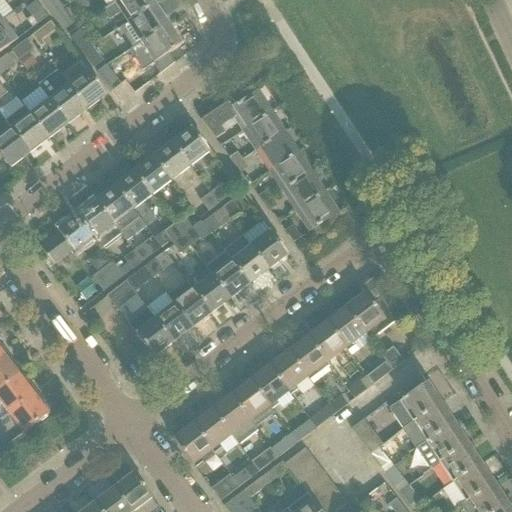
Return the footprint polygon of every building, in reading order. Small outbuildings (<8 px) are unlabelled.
[(42,0),(41,1),(53,17),(62,10),(54,0),(42,0)] [(120,14),(127,24),(155,6),(150,0),(120,0),(114,4),(107,8),(102,12),(108,22),(120,14)] [(111,0),(106,0),(103,2),(107,8),(114,4),(111,0)] [(25,11),(37,26),(46,19),(34,3),(25,11)] [(127,24),(119,29),(132,50),(140,44),(168,26),(155,6),(127,24)] [(62,10),(53,17),(65,32),(74,25),(62,10)] [(1,22),(0,22),(0,53),(2,52),(16,41),(1,22)] [(50,23),(31,38),(40,50),(45,46),(42,42),(57,31),(50,23)] [(168,26),(140,44),(154,64),(181,46),(168,26)] [(70,39),(82,55),(91,48),(79,32),(70,39)] [(27,41),(12,52),(19,61),(27,71),(35,65),(27,55),(34,50),(27,41)] [(91,48),(82,55),(93,70),(103,63),(91,48)] [(7,56),(0,61),(0,75),(0,76),(14,65),(7,56)] [(82,64),(63,78),(87,111),(107,96),(82,64)] [(97,73),(111,93),(121,86),(107,66),(97,73)] [(56,89),(46,97),(49,100),(68,125),(87,111),(63,78),(60,75),(50,82),(56,89)] [(236,118),(245,131),(270,114),(252,86),(200,122),(215,140),(225,133),(221,128),(236,118)] [(49,100),(30,115),(49,140),(68,125),(49,100)] [(24,108),(5,122),(11,129),(30,154),(49,140),(30,115),(24,108)] [(251,145),(256,152),(284,134),(270,114),(245,131),(253,144),(251,145)] [(30,154),(11,129),(0,137),(0,155),(10,169),(30,154)] [(191,129),(172,144),(190,169),(210,154),(191,129)] [(262,158),(271,171),(297,154),(284,134),(256,152),(260,159),(262,158)] [(172,144),(152,158),(171,183),(190,169),(172,144)] [(229,159),(235,166),(242,161),(237,154),(229,159)] [(278,185),(282,192),(310,174),(297,154),(271,171),(280,184),(278,185)] [(152,158),(133,173),(152,198),(171,183),(152,158)] [(242,161),(235,166),(240,174),(248,168),(242,161)] [(133,173),(114,187),(133,212),(152,198),(133,173)] [(289,198),(297,211),(323,194),(310,174),(282,192),(287,199),(289,198)] [(220,186),(210,194),(218,205),(228,197),(220,186)] [(114,187),(95,202),(114,227),(119,234),(138,219),(133,212),(114,187)] [(258,198),(264,204),(272,199),(266,192),(258,198)] [(201,201),(200,202),(208,213),(209,212),(218,205),(210,194),(203,200),(201,201)] [(323,194),(297,211),(306,223),(304,225),(309,233),(337,214),(323,194)] [(272,199),(264,204),(270,212),(277,206),(272,199)] [(95,202),(76,216),(95,241),(101,250),(120,235),(119,234),(114,227),(95,202)] [(232,203),(222,210),(229,220),(239,212),(232,203)] [(222,210),(213,217),(220,227),(229,220),(222,210)] [(95,241),(76,216),(56,231),(59,235),(39,249),(53,267),(72,253),(75,256),(95,241)] [(183,218),(173,225),(182,237),(192,230),(183,218)] [(163,233),(174,247),(175,246),(173,244),(182,237),(173,225),(163,233)] [(192,230),(182,237),(190,248),(200,240),(192,230)] [(296,230),(288,236),(294,243),(301,238),(296,230)] [(270,232),(250,247),(269,272),(289,257),(270,232)] [(175,246),(174,247),(180,255),(190,248),(182,237),(173,244),(175,246)] [(243,238),(223,252),(225,254),(231,262),(250,287),(269,272),(250,247),(243,238)] [(143,244),(133,252),(142,264),(152,256),(143,244)] [(142,264),(133,252),(124,259),(133,271),(142,264)] [(206,268),(212,276),(230,301),(250,287),(231,262),(225,254),(206,268)] [(155,260),(145,267),(146,268),(148,271),(154,278),(163,271),(155,261),(155,260)] [(92,279),(104,294),(123,279),(112,264),(92,279)] [(145,268),(135,276),(135,277),(143,286),(150,281),(153,279),(147,271),(146,269),(145,268)] [(212,276),(193,291),(211,316),(230,301),(212,276)] [(126,282),(106,297),(107,298),(117,311),(137,296),(129,287),(127,283),(126,282)] [(186,283),(167,297),(173,305),(192,330),(211,316),(193,291),(186,283)] [(346,309),(345,309),(364,335),(370,342),(397,321),(381,299),(374,305),(365,294),(364,295),(365,296),(347,310),(346,309)] [(173,305),(154,320),(173,345),(192,330),(173,305)] [(327,323),(326,324),(346,349),(364,335),(345,309),(345,310),(346,311),(328,324),(327,323)] [(147,310),(127,325),(134,335),(153,360),(173,345),(154,320),(147,310)] [(308,338),(307,338),(327,363),(346,349),(326,324),(327,325),(309,339),(308,338)] [(289,352),(288,353),(308,378),(310,381),(329,366),(327,363),(325,361),(307,338),(308,340),(290,353),(289,352)] [(381,357),(392,372),(404,363),(396,353),(389,352),(381,357)] [(270,367),(269,367),(288,392),(289,394),(290,395),(298,389),(296,387),(308,378),(288,353),(289,354),(271,368),(270,367)] [(0,360),(0,390),(21,374),(12,362),(9,364),(4,358),(0,360)] [(269,368),(269,369),(251,383),(269,407),(288,392),(269,367),(269,368)] [(367,378),(373,386),(385,377),(379,368),(367,378)] [(0,390),(0,406),(7,415),(33,396),(28,389),(31,387),(21,374),(0,390)] [(404,391),(396,396),(400,402),(408,397),(425,385),(421,378),(404,391)] [(232,396),(231,396),(254,427),(273,412),(269,407),(251,383),(250,382),(249,382),(250,384),(233,397),(232,396)] [(347,392),(354,401),(367,391),(360,382),(347,392)] [(390,409),(388,410),(402,430),(403,429),(404,429),(412,423),(440,405),(440,404),(439,405),(426,386),(427,385),(427,384),(425,385),(408,397),(400,402),(399,403),(390,409)] [(33,396),(7,415),(22,435),(48,415),(48,414),(50,412),(41,400),(38,402),(33,396)] [(258,432),(254,427),(231,396),(230,397),(231,398),(213,412),(212,410),(212,411),(231,436),(240,446),(258,432)] [(329,407),(335,415),(348,406),(341,397),(329,407)] [(403,429),(402,430),(415,450),(426,443),(454,425),(453,424),(452,425),(439,406),(441,405),(440,405),(412,423),(404,429),(403,429)] [(193,425),(212,451),(231,436),(212,411),(211,411),(212,412),(194,426),(193,425)] [(309,420),(316,429),(329,420),(322,411),(309,420)] [(363,421),(351,430),(371,456),(380,449),(383,446),(363,421)] [(212,451),(193,425),(192,426),(193,427),(175,441),(174,440),(173,440),(196,470),(215,456),(211,451),(212,451)] [(426,443),(415,450),(429,470),(439,463),(467,445),(466,444),(465,445),(453,427),(454,426),(454,425),(426,443)] [(297,445),(309,435),(302,426),(290,436),(297,445)] [(289,435),(271,449),(279,459),(297,446),(289,435)] [(467,445),(439,463),(452,483),(480,465),(480,464),(478,465),(466,446),(467,445)] [(289,470),(292,475),(313,459),(306,449),(285,465),(289,470)] [(371,456),(380,469),(389,462),(380,449),(371,456)] [(264,455),(252,464),(259,472),(259,473),(271,464),(271,463),(270,462),(264,455)] [(292,475),(300,485),(321,469),(313,459),(292,475)] [(283,462),(273,469),(279,477),(289,470),(285,465),(283,462)] [(480,465),(452,483),(465,503),(493,485),(493,484),(492,485),(479,466),(480,465)] [(394,468),(385,475),(389,480),(395,488),(404,481),(394,468)] [(300,485),(307,495),(329,479),(321,469),(300,485)] [(245,470),(233,479),(239,488),(252,478),(245,470)] [(133,475),(113,490),(129,511),(135,511),(152,500),(133,475)] [(212,492),(220,503),(239,488),(233,479),(231,477),(212,492)] [(329,479),(307,495),(315,505),(336,489),(329,479)] [(256,483),(243,492),(249,501),(262,491),(256,483)] [(465,503),(460,507),(463,511),(495,511),(507,505),(506,504),(505,505),(492,486),(494,485),(493,485),(465,503)] [(408,487),(399,494),(409,507),(418,500),(408,487)] [(336,489),(315,505),(320,511),(327,511),(344,499),(336,489)] [(129,511),(113,490),(94,505),(99,511),(129,511)] [(243,492),(224,507),(227,511),(253,511),(256,511),(249,501),(243,492)] [(307,495),(287,510),(288,511),(320,511),(315,505),(307,495)] [(327,511),(348,511),(352,510),(344,499),(327,511)] [(388,506),(392,511),(405,511),(397,500),(388,506)]
